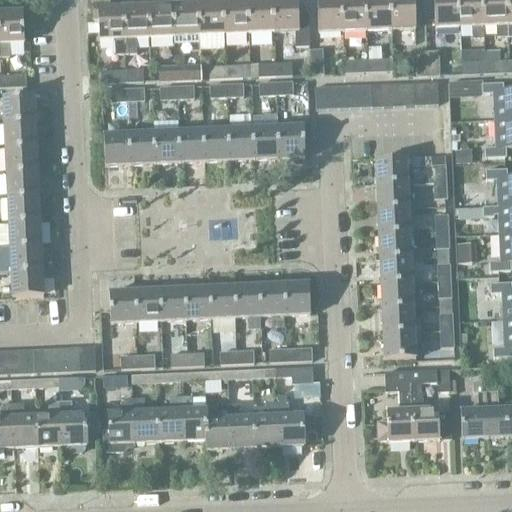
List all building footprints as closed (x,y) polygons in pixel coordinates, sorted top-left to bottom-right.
[(343,35),(342,0),(318,2),(319,36),(343,35)] [(366,0),(351,0),(342,0),(343,35),(367,34),(366,0)] [(389,0),(366,0),(367,34),(391,33),(389,0)] [(414,0),(389,0),(391,33),(416,32),(414,0)] [(433,0),(436,31),(460,30),(458,0),(433,0)] [(482,0),(458,0),(460,30),(472,29),(473,41),(485,41),(484,28),(482,0)] [(509,40),(508,27),(506,0),(482,0),(484,28),(496,28),(497,40),(509,40)] [(184,7),(173,8),(174,39),(199,38),(198,7),(197,7),(197,1),(184,1),(184,7)] [(298,2),(272,3),(274,35),(295,34),(296,50),(310,49),(309,16),(299,17),(298,2)] [(134,9),(123,10),(126,57),(137,57),(136,41),(150,40),(148,9),(147,3),(133,4),(134,9)] [(272,3),(248,4),(249,36),(274,35),(272,3)] [(248,4),(223,6),(224,37),(249,36),(248,4)] [(223,6),(198,7),(199,38),(224,37),(223,6)] [(126,57),(123,10),(109,10),(109,8),(93,8),(93,25),(99,24),(99,42),(115,42),(115,58),(126,57)] [(173,8),(148,9),(150,40),(174,39),(173,8)] [(0,15),(0,60),(9,60),(8,46),(25,46),(23,14),(0,15)] [(310,53),(311,78),(324,77),(323,52),(310,53)] [(427,80),(426,54),(414,55),(415,80),(427,80)] [(439,54),(426,54),(427,80),(440,79),(439,54)] [(392,61),(368,62),(369,75),(393,74),(392,61)] [(369,75),(368,62),(344,63),(344,76),(369,75)] [(510,63),(486,64),(486,77),(510,76),(510,63)] [(486,77),(486,64),(461,65),(461,79),(486,77)] [(292,66),(275,67),(276,79),(292,79),(292,66)] [(276,79),(275,67),(258,67),(259,80),(276,79)] [(242,68),(226,69),(226,82),(243,81),(242,68)] [(226,82),(226,69),(209,69),(210,82),(226,82)] [(177,84),(193,83),(201,83),(200,70),(176,71),(177,84)] [(177,84),(176,71),(159,71),(160,84),(177,84)] [(126,73),(127,86),(143,85),(143,72),(126,73)] [(127,86),(126,73),(100,74),(101,87),(127,86)] [(1,78),(1,91),(26,90),(25,77),(1,78)] [(276,98),(275,85),(259,86),(259,99),(276,98)] [(275,85),(276,98),(293,98),(292,85),(275,85)] [(426,86),(426,108),(438,108),(437,85),(426,86)] [(404,87),(404,109),(415,109),(415,86),(404,87)] [(426,108),(426,86),(415,86),(415,109),(426,108)] [(503,86),(481,87),(482,97),(494,96),(495,123),(511,122),(511,94),(503,94),(503,86)] [(226,88),(227,100),(243,100),(243,87),(226,88)] [(393,110),(393,87),(382,88),(382,110),(393,110)] [(404,109),(404,87),(393,87),(393,110),(404,109)] [(227,100),(226,88),(209,88),(210,101),(227,100)] [(360,111),(360,88),(349,89),(349,111),(360,111)] [(360,88),(360,111),(371,110),(371,88),(360,88)] [(382,110),(382,88),(371,88),(371,110),(382,110)] [(176,90),(177,103),(194,102),(193,89),(176,90)] [(338,112),(338,89),(327,90),(327,112),(338,112)] [(338,89),(338,112),(349,111),(349,89),(338,89)] [(177,103),(176,90),(160,90),(160,103),(177,103)] [(327,112),(327,90),(315,90),(316,113),(327,112)] [(127,92),(127,105),(144,104),(144,91),(127,92)] [(127,105),(127,92),(110,92),(110,106),(127,105)] [(3,100),(4,126),(36,124),(34,99),(3,100)] [(496,150),(484,151),(485,161),(506,160),(506,151),(511,150),(511,122),(495,123),(496,150)] [(4,126),(5,150),(37,149),(36,124),(4,126)] [(303,129),(278,130),(279,162),(305,161),(303,129)] [(278,130),(253,131),(255,163),(279,162),(278,130)] [(253,131),(229,132),(230,164),(255,163),(253,131)] [(229,132),(204,133),(205,165),(230,164),(229,132)] [(204,133),(179,134),(180,166),(205,165),(204,133)] [(179,134),(154,136),(156,167),(180,166),(179,134)] [(154,136),(129,137),(131,168),(156,167),(154,136)] [(131,168),(129,137),(104,138),(105,169),(131,168)] [(5,150),(6,175),(38,174),(37,149),(5,150)] [(375,162),(377,188),(408,186),(407,161),(375,162)] [(347,162),(347,180),(366,180),(366,162),(347,162)] [(433,186),(446,185),(445,168),(432,169),(433,186)] [(497,183),(499,209),(499,210),(511,209),(511,180),(507,181),(507,172),(485,173),(485,183),(497,183)] [(6,175),(8,200),(39,199),(38,174),(6,175)] [(446,185),(433,186),(434,203),(447,202),(446,185)] [(377,188),(378,212),(409,211),(408,186),(377,188)] [(8,200),(9,225),(40,223),(39,199),(8,200)] [(511,209),(499,210),(499,209),(482,210),(483,219),(499,219),(500,237),(511,236),(511,209)] [(378,212),(379,237),(410,236),(409,211),(378,212)] [(435,235),(449,235),(448,218),(434,219),(435,235)] [(9,225),(10,250),(41,248),(40,223),(9,225)] [(449,235),(435,235),(436,252),(449,252),(449,235)] [(379,237),(380,262),(411,260),(410,236),(379,237)] [(511,236),(500,237),(501,264),(489,264),(489,275),(511,274),(511,265),(511,264),(511,236)] [(10,250),(11,275),(42,273),(41,248),(10,250)] [(380,262),(381,287),(412,285),(411,260),(380,262)] [(437,284),(451,283),(450,267),(437,268),(437,284)] [(42,273),(11,275),(12,300),(44,298),(42,273)] [(451,283),(437,284),(438,308),(452,308),(451,283)] [(381,287),(382,311),(413,310),(412,285),(381,287)] [(309,286),(284,287),(285,319),(310,318),(309,286)] [(511,286),(490,286),(490,297),(502,296),(503,323),(511,322),(511,294),(511,286)] [(284,287),(259,289),(260,320),(285,319),(284,287)] [(259,289),(234,290),(235,321),(260,320),(259,289)] [(234,290),(209,291),(210,322),(235,321),(234,290)] [(209,291),(185,292),(186,323),(210,322),(209,291)] [(185,292),(160,293),(161,324),(186,323),(185,292)] [(160,293),(135,294),(136,326),(161,324),(160,293)] [(136,326),(135,294),(110,295),(111,327),(136,326)] [(452,308),(438,308),(440,334),(453,333),(452,308)] [(413,310),(382,311),(383,336),(415,335),(420,335),(419,325),(414,325),(413,310)] [(511,322),(503,323),(505,350),(493,351),(493,361),(511,359),(511,322)] [(453,333),(440,334),(440,351),(454,350),(453,333)] [(415,335),(383,336),(384,362),(416,360),(415,335)] [(65,351),(66,375),(81,374),(79,350),(65,351)] [(81,374),(96,373),(95,350),(79,350),(81,374)] [(50,352),(51,376),(66,375),(65,351),(50,352)] [(286,352),(287,365),(312,364),(311,351),(286,352)] [(20,353),(21,377),(36,376),(34,352),(20,353)] [(34,352),(36,376),(51,376),(50,352),(34,352)] [(287,365),(286,352),(269,353),(270,366),(287,365)] [(6,354),(7,378),(21,377),(20,353),(6,354)] [(237,367),(236,354),(219,355),(220,368),(237,367)] [(236,354),(237,367),(254,367),(253,354),(236,354)] [(187,370),(187,356),(170,357),(171,370),(187,370)] [(187,356),(187,370),(204,369),(204,356),(187,356)] [(137,359),(138,372),(155,371),(154,358),(137,359)] [(138,372),(137,359),(120,359),(121,373),(138,372)] [(276,372),(276,381),(291,380),(292,387),(312,386),(312,371),(276,372)] [(252,373),(253,382),(276,381),(276,372),(252,373)] [(449,372),(411,374),(414,444),(440,443),(438,412),(423,412),(423,396),(421,396),(421,387),(437,386),(437,395),(450,395),(449,372)] [(228,374),(228,383),(253,382),(252,373),(228,374)] [(204,375),(205,384),(228,383),(228,374),(204,375)] [(414,444),(411,374),(385,375),(386,396),(403,395),(403,413),(387,414),(387,425),(378,426),(379,440),(382,443),(388,443),(388,445),(414,444)] [(180,376),(181,385),(205,384),(204,375),(180,376)] [(156,377),(157,386),(181,385),(180,376),(156,377)] [(157,386),(156,377),(131,379),(132,387),(157,386)] [(59,381),(35,383),(35,391),(59,390),(59,381)] [(68,390),(67,381),(59,381),(59,390),(68,390)] [(35,383),(11,384),(11,392),(35,391),(35,383)] [(11,384),(0,384),(0,392),(11,392),(11,384)] [(497,395),(487,396),(488,441),(511,440),(511,411),(498,412),(497,395)] [(487,396),(478,396),(479,413),(461,414),(462,442),(488,441),(487,396)] [(192,399),(181,400),(183,444),(206,443),(205,422),(207,422),(206,412),(193,413),(192,399)] [(286,399),(277,399),(277,405),(280,450),(304,449),(303,418),(290,418),(289,405),(286,405),(286,399)] [(170,414),(158,414),(159,445),(183,444),(181,400),(170,400),(170,414)] [(145,401),(133,402),(135,446),(159,445),(158,414),(145,415),(145,401)] [(135,446),(133,402),(122,402),(122,416),(109,416),(110,434),(107,434),(108,452),(110,455),(127,454),(130,452),(130,447),(135,446)] [(72,404),(60,405),(62,449),(71,449),(71,453),(73,455),(81,455),(84,452),(83,448),(87,448),(86,417),(72,418),(72,404)] [(49,419),(37,419),(38,450),(62,449),(60,405),(49,405),(49,419)] [(254,410),(254,420),(255,451),(280,450),(277,405),(266,406),(266,409),(254,410)] [(24,406),(12,407),(14,451),(38,450),(37,419),(24,420),(24,406)] [(0,420),(0,452),(14,451),(12,407),(1,407),(1,421),(0,420)] [(230,407),(218,408),(218,412),(206,412),(207,422),(205,422),(206,443),(207,453),(231,452),(230,407)] [(241,407),(230,407),(231,452),(255,451),(254,420),(242,420),(241,407)]
